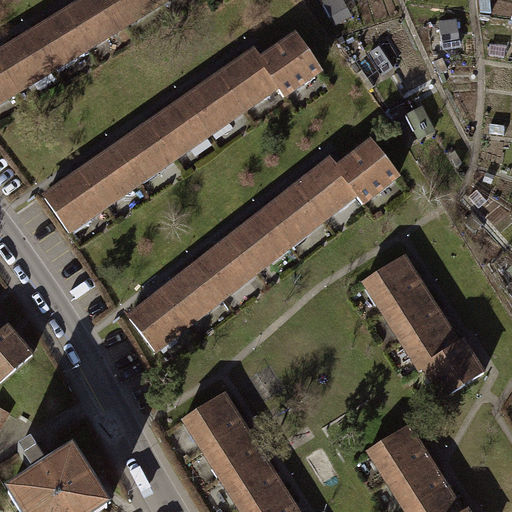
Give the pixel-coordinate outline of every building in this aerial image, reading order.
[(85,0),(0,53),(0,99),(160,0),(85,0)] [(323,0),(338,25),(356,15),(346,0),(323,0)] [(251,54),(42,199),(65,232),(273,86),(280,95),(316,70),(293,38),(257,63),(251,54)] [(327,164),(127,319),(151,349),(351,194),(358,203),(393,176),(368,145),(334,172),(327,164)] [(423,366),(453,347),(398,260),(364,281),(418,369),(423,366)] [(0,391),(33,362),(0,324),(0,391)] [(442,397),(477,375),(457,344),(453,347),(423,366),(442,397)] [(290,511),(218,398),(184,419),(242,511),(290,511)] [(0,436),(10,415),(0,410),(0,436)] [(454,511),(402,428),(368,450),(407,511),(454,511)] [(9,494),(20,511),(98,511),(107,507),(73,454),(9,494)]
